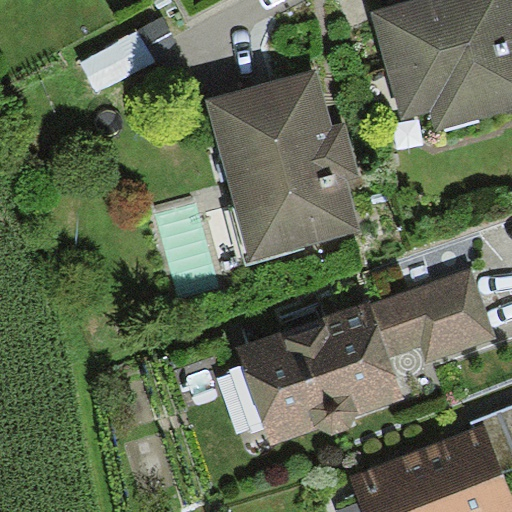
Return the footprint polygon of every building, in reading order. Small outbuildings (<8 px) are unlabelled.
[(511,0),(415,0),(371,13),(402,120),(431,112),(436,130),(511,108),(511,0)] [(163,18),(81,62),(98,93),(180,49),(163,18)] [(250,262),(360,231),(348,186),(363,182),(346,121),(331,125),(316,70),(205,100),(250,262)] [(369,298),(235,346),(271,446),(318,427),(332,435),(350,428),(355,416),(405,399),(389,357),(420,347),(427,362),(498,338),(471,268),(372,304),(369,298)] [(511,406),(470,422),(473,429),(485,425),(504,475),(511,471),(511,406)] [(473,429),(350,477),(363,511),(511,511),(511,496),(504,475),(485,425),(473,429)]
